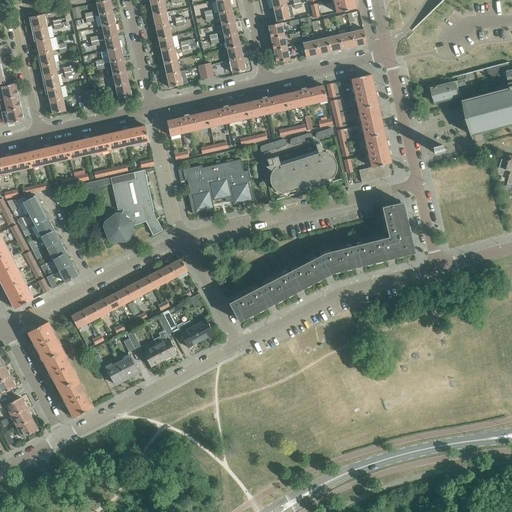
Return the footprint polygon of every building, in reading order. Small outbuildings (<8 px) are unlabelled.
[(113,12),(110,0),(105,0),(96,2),(99,15),(113,12)] [(150,3),(153,15),(167,12),(164,0),(150,3)] [(230,0),(218,0),(216,1),(219,13),(232,10),(230,0)] [(271,0),(273,9),(287,6),(285,0),(271,0)] [(333,0),(336,13),(357,9),(354,0),(333,0)] [(290,18),(287,6),(273,9),(276,22),(290,18)] [(78,7),(72,8),(74,19),(80,17),(78,7)] [(235,21),(232,10),(219,13),(221,24),(235,21)] [(115,24),(113,12),(99,15),(102,27),(115,24)] [(153,15),(155,27),(169,24),(167,12),(153,15)] [(31,17),(33,30),(47,27),(44,14),(31,17)] [(238,33),(235,21),(221,24),(224,36),(238,33)] [(268,26),(271,38),(285,35),(282,23),(268,26)] [(115,24),(102,27),(104,39),(118,36),(115,24)] [(155,27),(158,39),(172,36),(169,24),(155,27)] [(33,30),(36,42),(50,39),(47,27),(33,30)] [(364,29),(363,29),(351,31),(354,47),(367,44),(364,29)] [(351,31),(339,34),(342,49),(354,47),(351,31)] [(238,33),(224,36),(227,48),(240,45),(238,33)] [(331,52),(342,49),(339,34),(327,37),(331,52)] [(287,47),(285,35),(271,38),(273,50),(287,47)] [(121,47),(118,36),(104,39),(107,51),(121,47)] [(158,39),(161,51),(175,48),(172,36),(158,39)] [(327,37),(315,40),(319,55),(331,52),(327,37)] [(50,39),(36,42),(39,54),(52,50),(50,39)] [(302,43),(303,44),(304,48),(306,58),(319,55),(315,40),(302,43)] [(198,42),(194,43),(181,46),(182,51),(199,47),(198,42)] [(243,57),(240,45),(227,48),(229,60),(243,57)] [(121,47),(107,51),(110,62),(124,59),(121,47)] [(287,47),(273,50),(276,63),(290,60),(287,47)] [(161,51),(164,63),(177,60),(175,48),(161,51)] [(39,54),(41,65),(55,62),(52,50),(39,54)] [(243,57),(229,60),(232,73),(246,70),(243,57)] [(126,71),(124,59),(110,62),(112,74),(126,71)] [(164,63),(166,75),(180,72),(177,60),(164,63)] [(41,65),(44,77),(58,74),(55,62),(41,65)] [(511,70),(508,71),(506,63),(487,68),(490,77),(498,75),(499,79),(508,77),(508,81),(511,79),(511,70)] [(126,71),(112,74),(115,86),(129,83),(126,71)] [(466,78),(466,79),(476,77),(474,71),(456,76),(457,81),(431,88),(435,103),(460,96),(457,87),(465,85),(464,79),(466,78)] [(183,84),(180,72),(166,75),(169,87),(183,84)] [(44,77),(47,89),(60,86),(58,74),(44,77)] [(352,79),(358,109),(378,104),(371,74),(352,79)] [(462,100),(463,106),(464,109),(463,109),(464,111),(467,110),(468,114),(465,115),(465,116),(468,115),(469,119),(466,120),(466,121),(469,121),(470,125),(468,126),(468,127),(469,127),(473,143),(485,140),(485,139),(483,139),(481,132),(490,129),(491,131),(492,131),(491,129),(509,124),(510,126),(511,126),(510,124),(511,123),(511,79),(508,81),(510,87),(510,88),(501,91),(501,89),(499,90),(500,91),(492,93),(492,92),(491,92),(491,93),(482,96),(482,94),(481,94),(481,96),(473,98),(472,97),(471,97),(472,99),(463,101),(463,99),(462,100)] [(0,99),(18,96),(16,83),(0,86),(0,99)] [(132,96),(129,83),(115,86),(118,99),(132,96)] [(306,88),(301,89),(301,90),(284,94),(288,109),(327,100),(324,85),(306,89),(306,88)] [(47,89),(49,101),(63,98),(60,86),(47,89)] [(267,96),(262,97),(262,99),(245,103),(249,118),(288,109),(284,94),(267,98),(267,96)] [(21,107),(18,96),(0,99),(0,106),(1,112),(21,107)] [(66,111),(63,98),(49,101),(52,114),(66,111)] [(228,105),(223,106),(223,108),(206,112),(210,127),(249,118),(245,103),(228,107),(228,105)] [(358,109),(365,138),(385,133),(378,104),(358,109)] [(3,119),(0,119),(0,124),(9,123),(24,120),(21,107),(1,112),(3,119)] [(189,114),(184,115),(184,117),(167,121),(170,136),(210,127),(206,112),(189,116),(189,114)] [(106,135),(109,150),(149,141),(145,126),(128,130),(127,128),(123,129),(123,131),(106,135)] [(385,133),(365,138),(372,167),(387,164),(391,163),(385,133)] [(66,143),(70,159),(109,150),(106,135),(89,138),(89,137),(84,138),(84,139),(66,143)] [(27,152),(31,168),(70,159),(66,143),(50,147),(49,146),(47,146),(45,147),(45,148),(27,152)] [(320,143),(315,144),(318,153),(280,165),(278,156),(272,158),(267,159),(269,165),(266,166),(272,170),(271,172),(271,174),(270,175),(270,177),(270,179),(270,180),(270,181),(271,183),(271,184),(271,185),(272,186),(273,188),(274,189),(276,190),(277,191),(279,192),(281,193),(282,193),(283,194),(284,194),(327,180),(331,179),(333,178),(334,176),(335,174),(336,173),(337,171),(337,170),(337,169),(337,168),(337,166),(337,165),(337,164),(337,162),(335,160),(335,158),(334,157),(333,156),(332,155),(331,155),(328,153),(326,152),(325,152),(323,152),(320,143)] [(0,158),(0,174),(31,168),(27,152),(11,156),(10,154),(6,155),(6,157),(0,158)] [(509,192),(511,179),(511,157),(509,157),(508,162),(502,160),(499,169),(506,170),(510,172),(506,185),(500,186),(502,194),(509,192)] [(183,169),(185,180),(187,180),(190,193),(188,193),(193,214),(214,209),(213,201),(225,198),(226,202),(233,201),(233,205),(255,200),(248,170),(244,171),(241,159),(202,168),(202,165),(183,169)] [(390,176),(387,164),(372,167),(374,179),(390,176)] [(372,167),(365,169),(368,181),(374,179),(372,167)] [(365,169),(359,170),(362,182),(368,181),(365,169)] [(145,170),(140,171),(121,175),(122,181),(135,178),(140,200),(151,197),(145,170)] [(83,190),(112,183),(118,210),(122,209),(123,211),(121,213),(121,212),(116,213),(104,221),(103,226),(108,240),(112,242),(126,242),(130,239),(134,225),(145,221),(148,225),(153,235),(163,230),(157,219),(156,219),(153,211),(154,211),(151,197),(140,200),(135,178),(122,181),(121,175),(82,184),(83,190)] [(23,202),(29,213),(42,207),(41,206),(42,205),(40,200),(39,201),(36,195),(23,202)] [(400,203),(396,204),(383,207),(390,239),(410,234),(403,205),(403,204),(402,204),(402,203),(401,203),(400,203)] [(45,212),(42,207),(29,213),(35,225),(48,219),(47,217),(48,216),(46,212),(45,212)] [(48,219),(35,225),(31,227),(37,238),(41,236),(54,230),(53,228),(54,228),(52,223),(51,224),(48,219)] [(47,248),(59,241),(59,240),(60,239),(57,234),(56,235),(54,230),(41,236),(47,248)] [(377,238),(369,240),(372,257),(374,262),(414,252),(410,234),(390,239),(383,240),(383,239),(378,240),(377,238)] [(372,257),(369,240),(361,242),(362,244),(346,248),(346,246),(337,248),(343,270),(374,262),(372,257)] [(47,248),(53,259),(65,253),(65,251),(66,250),(63,246),(62,246),(59,241),(47,248)] [(0,247),(0,279),(1,281),(19,272),(5,245),(0,247)] [(343,270),(337,248),(329,250),(330,252),(325,253),(312,261),(310,258),(303,262),(311,277),(313,282),(320,279),(330,274),(335,272),(343,270)] [(214,261),(219,258),(221,257),(217,250),(210,253),(214,261)] [(53,259),(59,270),(72,264),(71,262),(72,262),(69,257),(68,258),(65,253),(53,259)] [(181,259),(170,264),(177,276),(188,270),(181,259)] [(282,273),(274,277),(284,298),(313,282),(311,277),(303,262),(295,266),(297,268),(292,271),(283,276),(282,273)] [(65,282),(78,275),(76,274),(78,273),(75,268),(74,269),(72,264),(59,270),(65,282)] [(159,270),(166,282),(177,276),(170,264),(159,270)] [(159,270),(148,276),(154,288),(166,282),(159,270)] [(15,308),(33,299),(19,272),(1,281),(15,308)] [(53,289),(57,286),(51,275),(46,277),(53,289)] [(137,282),(143,293),(154,288),(148,276),(137,282)] [(253,288),(245,292),(253,308),(256,312),(284,298),(274,277),(267,281),(268,283),(259,288),(254,291),(253,288)] [(137,282),(126,287),(132,299),(143,293),(137,282)] [(116,293),(122,305),(132,299),(126,287),(116,293)] [(244,319),(256,312),(253,308),(245,292),(238,296),(239,298),(230,303),(236,316),(239,321),(244,319)] [(116,293),(105,299),(111,310),(122,305),(116,293)] [(200,294),(190,298),(195,308),(199,306),(197,301),(202,299),(200,294)] [(93,305),(100,316),(111,310),(105,299),(93,305)] [(93,305),(82,310),(89,322),(100,316),(93,305)] [(82,310),(71,316),(77,328),(89,322),(82,310)] [(162,312),(172,332),(173,332),(178,329),(187,347),(200,340),(192,325),(190,320),(184,323),(183,322),(176,326),(168,310),(162,312)] [(153,340),(155,344),(164,360),(177,353),(167,335),(172,332),(162,312),(157,315),(166,333),(153,340)] [(192,325),(200,340),(213,334),(206,320),(201,323),(200,321),(192,325)] [(43,361),(63,350),(48,321),(39,326),(36,327),(37,328),(28,332),(35,344),(33,345),(35,350),(37,349),(43,361)] [(129,339),(134,349),(140,346),(131,329),(125,332),(129,339)] [(134,349),(129,339),(124,342),(129,352),(134,349)] [(149,350),(143,353),(150,366),(164,360),(155,344),(148,348),(149,350)] [(52,377),(59,389),(79,379),(63,350),(43,361),(50,372),(48,374),(50,378),(52,377)] [(99,368),(104,365),(99,354),(93,357),(99,368)] [(130,357),(129,355),(118,361),(127,379),(138,373),(132,361),(134,360),(131,356),(130,357)] [(127,379),(118,361),(106,367),(107,369),(105,369),(108,374),(109,373),(116,385),(127,379)] [(0,380),(9,376),(9,375),(10,375),(7,370),(6,370),(4,365),(0,367),(0,380)] [(9,376),(0,380),(0,394),(0,395),(15,387),(14,386),(15,385),(13,380),(12,381),(9,376)] [(85,412),(94,407),(79,379),(59,389),(65,401),(63,402),(65,406),(67,405),(74,418),(82,413),(82,414),(85,412)] [(11,416),(26,408),(26,407),(27,407),(24,402),(23,403),(20,397),(4,406),(6,411),(8,410),(11,416)] [(17,427),(32,419),(31,418),(32,418),(29,413),(26,408),(11,416),(17,427)] [(17,427),(22,438),(37,430),(37,429),(38,428),(35,423),(34,424),(32,419),(17,427)] [(8,445),(13,443),(7,431),(2,434),(8,445)]
